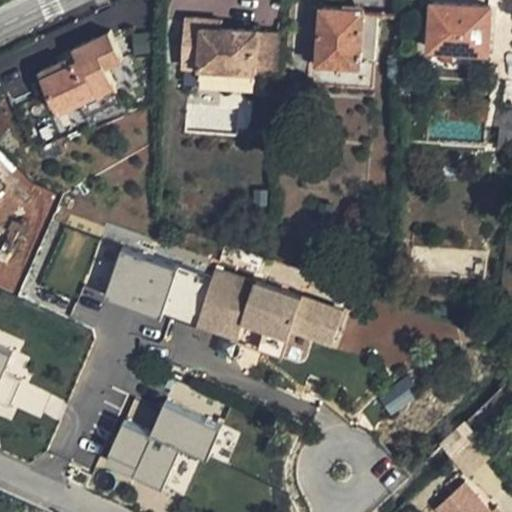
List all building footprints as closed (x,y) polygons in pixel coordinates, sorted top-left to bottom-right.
[(483,49),(485,22),(490,22),(490,4),(432,1),(431,35),(430,46),(483,49)] [(376,57),(379,10),(363,10),(363,8),(322,5),(319,61),(360,64),(360,56),(376,57)] [(205,26),(206,18),(185,17),(183,65),(257,70),(259,29),(205,26)] [(223,19),(206,18),(205,26),(223,27),(223,19)] [(281,30),(259,29),(257,70),(279,72),(281,30)] [(46,75),(62,109),(82,100),(84,104),(119,87),(117,83),(108,64),(124,56),(112,30),(77,46),(80,52),(43,69),(46,75)] [(257,70),(200,66),(199,76),(256,80),(257,70)] [(199,323),(213,278),(108,243),(93,289),(199,323)] [(344,311),(216,269),(199,323),(240,337),(245,320),(266,327),(291,335),(293,329),(314,336),(318,327),(337,333),(344,311)] [(291,335),(266,327),(259,347),(285,355),(291,335)] [(334,343),(337,333),(318,327),(314,336),(334,343)] [(0,396),(3,390),(20,398),(31,375),(12,366),(22,347),(0,336),(0,396)] [(225,447),(236,416),(176,394),(167,423),(132,411),(117,455),(184,478),(197,438),(225,447)] [(456,454),(475,436),(465,425),(446,443),(456,454)] [(491,454),(475,436),(456,454),(454,456),(470,474),(491,454)] [(494,511),(466,481),(448,497),(456,506),(449,511),(494,511)] [(448,497),(438,506),(443,511),(449,511),(456,506),(448,497)]
